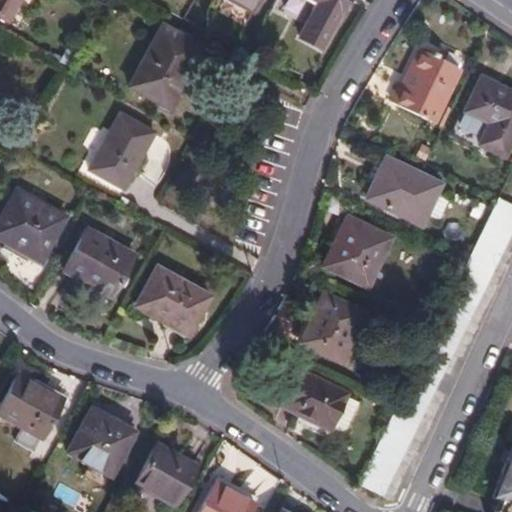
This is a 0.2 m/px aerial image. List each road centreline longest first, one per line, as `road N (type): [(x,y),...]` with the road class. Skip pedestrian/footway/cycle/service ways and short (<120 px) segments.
road 1 (residential): [(396,0),(330,110),(275,267),(196,390)]
road 2 (residential): [(404,511),(511,280)]
road 3 (residential): [(196,390),(106,365),(39,332),(0,300)]
road 4 (residential): [(366,511),(196,390)]
